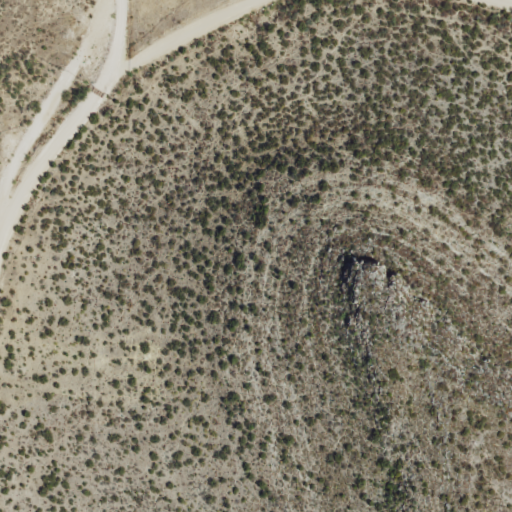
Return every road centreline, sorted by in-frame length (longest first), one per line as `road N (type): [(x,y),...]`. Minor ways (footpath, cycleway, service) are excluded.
road 1 (residential): [(0,448),(38,188),(77,139),(221,49),(325,44),(344,4)]
road 2 (track): [(511,18),(453,4),(340,0)]
